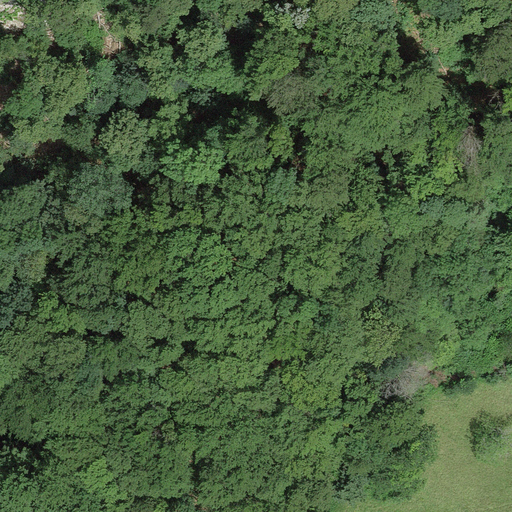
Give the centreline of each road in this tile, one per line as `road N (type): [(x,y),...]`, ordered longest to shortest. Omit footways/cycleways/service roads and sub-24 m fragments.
road 1 (track): [(0,259),(511,39)]
road 2 (track): [(511,258),(445,244),(332,245),(225,271),(165,253),(7,259)]
